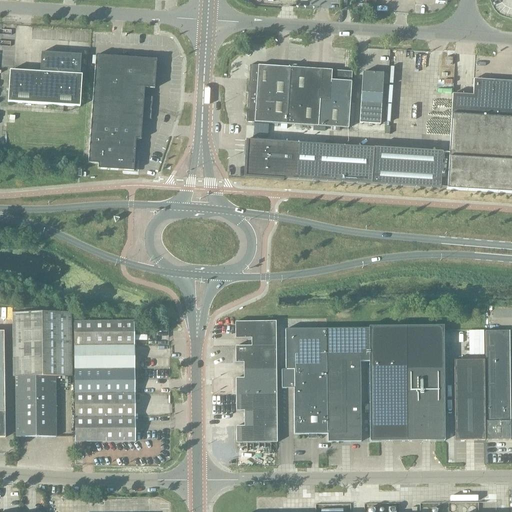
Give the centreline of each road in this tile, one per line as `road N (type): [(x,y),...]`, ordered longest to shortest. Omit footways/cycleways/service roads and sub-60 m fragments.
road 1 (unclassified): [(511,477),(197,480)]
road 2 (primary): [(224,276),(427,256),(511,260)]
road 3 (primary): [(511,247),(358,234),(227,210)]
road 4 (unclassified): [(469,35),(207,20)]
road 5 (unclassified): [(207,20),(0,7)]
road 6 (unclassified): [(197,480),(0,479)]
road 7 (primary): [(0,217),(122,263),(175,273)]
road 8 (primary): [(178,207),(0,212)]
road 9 (tertiary): [(197,480),(196,320)]
road 10 (unclassified): [(201,142),(207,20)]
